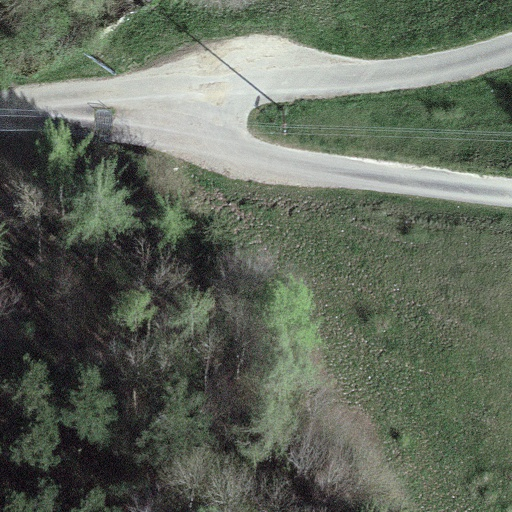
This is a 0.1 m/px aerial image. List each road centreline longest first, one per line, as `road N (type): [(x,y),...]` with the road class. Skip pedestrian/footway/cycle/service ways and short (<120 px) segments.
road 1 (track): [(0,125),(292,83),(460,70),(511,47)]
road 2 (track): [(511,207),(474,209),(292,180),(167,101)]
